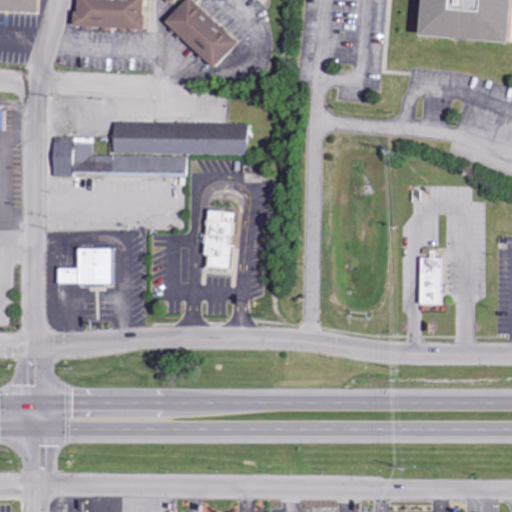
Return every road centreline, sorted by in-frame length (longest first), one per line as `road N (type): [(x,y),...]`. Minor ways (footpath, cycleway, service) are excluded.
road 1 (residential): [(511,356),(262,341),(0,346)]
road 2 (residential): [(511,486),(379,492),(0,483)]
road 3 (trunk): [(511,402),(0,401)]
road 4 (trunk): [(0,429),(511,430)]
road 5 (residential): [(37,401),(36,105),(62,0)]
road 6 (residential): [(211,100),(156,87),(39,83)]
